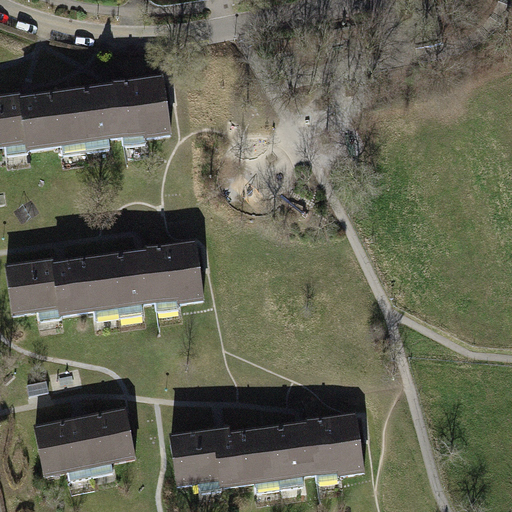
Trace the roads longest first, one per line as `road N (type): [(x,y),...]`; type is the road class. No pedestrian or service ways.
road 1 (residential): [(0,7),(78,32),(151,38),(338,6)]
road 2 (track): [(385,313),(466,354),(511,358)]
